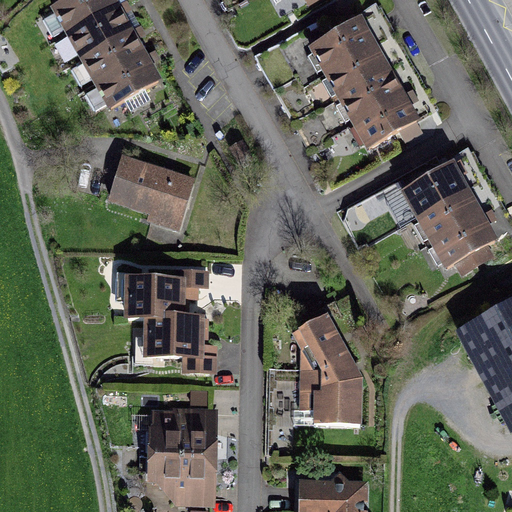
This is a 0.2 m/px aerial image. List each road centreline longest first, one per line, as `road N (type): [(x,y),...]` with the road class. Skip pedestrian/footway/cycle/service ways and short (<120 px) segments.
road 1 (residential): [(186,0),(285,175),(287,223),(265,264),(254,310),(241,511)]
road 2 (track): [(0,103),(104,511)]
road 3 (unknown): [(479,125),(411,0)]
